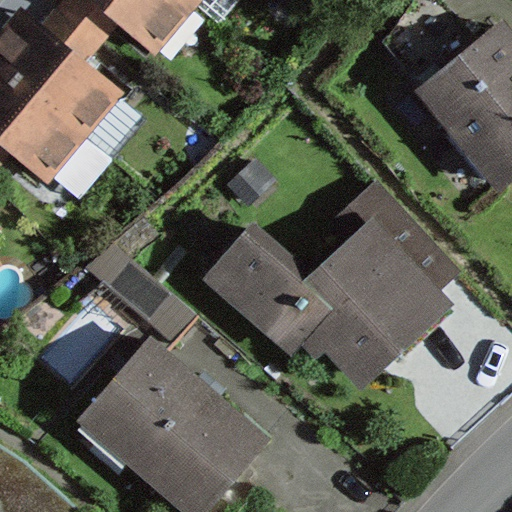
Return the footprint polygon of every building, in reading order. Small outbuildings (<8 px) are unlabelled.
[(119,19),(95,0),(66,0),(62,6),(102,39),(119,19)] [(189,4),(184,0),(95,0),(119,19),(153,48),(189,4)] [(442,0),(416,0),(386,40),(419,80),(472,35),(442,0)] [(102,39),(62,6),(44,27),(84,61),(102,39)] [(0,39),(0,63),(83,132),(118,89),(84,61),(44,27),(24,11),(0,39)] [(511,175),(511,40),(499,26),(424,89),(502,183),(511,175)] [(83,132),(0,63),(0,138),(11,148),(46,176),(83,132)] [(0,138),(0,160),(11,148),(0,138)] [(253,160),(231,181),(246,197),(268,175),(253,160)] [(459,270),(398,203),(371,228),(432,295),(459,270)] [(368,378),(444,308),(432,295),(371,228),(367,225),(310,278),(248,227),(211,272),(297,347),(308,334),(318,343),(322,345),(326,345),(331,343),(335,339),(368,378)] [(134,259),(103,279),(179,343),(201,316),(134,259)] [(196,511),(200,511),(265,437),(151,339),(84,416),(196,511)] [(86,511),(25,459),(0,443),(0,511),(86,511)]
